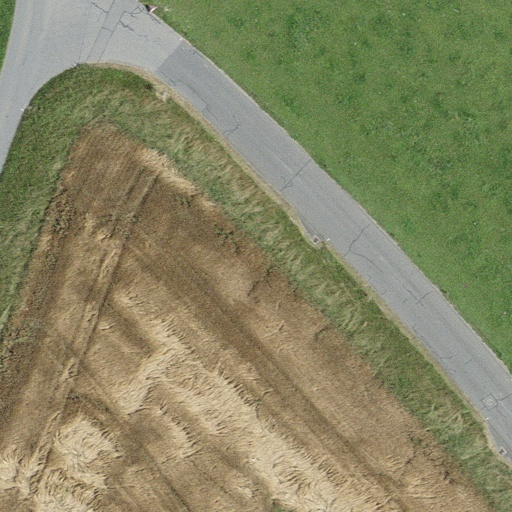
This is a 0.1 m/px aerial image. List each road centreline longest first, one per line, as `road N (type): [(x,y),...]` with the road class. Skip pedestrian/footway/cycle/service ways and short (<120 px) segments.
road 1 (residential): [(52,7),(226,126),(511,435)]
road 2 (unclassified): [(0,147),(52,7)]
